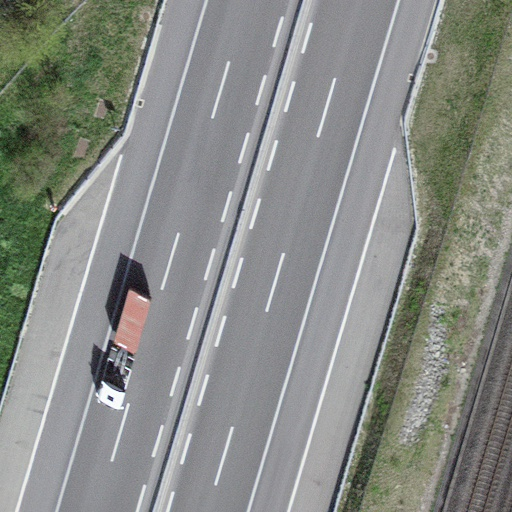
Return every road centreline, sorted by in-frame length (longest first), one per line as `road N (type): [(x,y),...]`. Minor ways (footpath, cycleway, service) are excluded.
road 1 (motorway): [(207,511),(358,0)]
road 2 (motorway): [(247,0),(97,511)]
